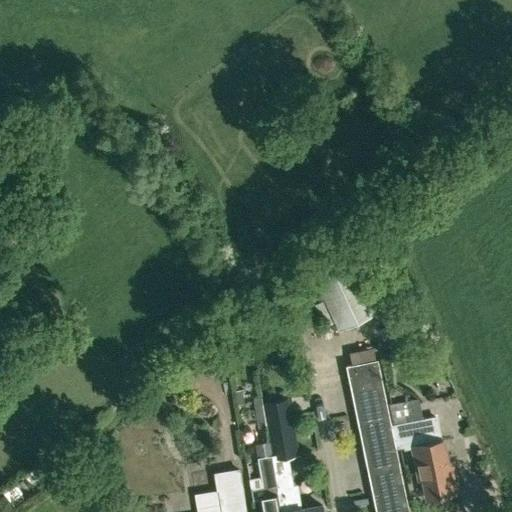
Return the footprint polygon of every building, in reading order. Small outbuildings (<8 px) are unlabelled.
[(377,311),(349,251),(311,269),(339,328),(377,311)] [(408,511),(377,358),(351,363),(346,364),(376,511),(408,511)] [(274,456),(288,454),(298,452),(291,416),(288,397),(265,401),(268,420),(274,454),(274,456)] [(436,414),(424,417),(399,422),(404,448),(413,447),(420,478),(424,478),(428,497),(458,491),(451,459),(447,460),(443,438),(441,439),(436,414)] [(271,454),(269,440),(254,443),(257,457),(271,454)] [(253,500),(259,499),(261,511),(281,511),(275,473),(271,454),(257,457),(261,477),(249,479),(253,500)] [(221,511),(246,511),(239,470),(215,474),(218,491),(221,511)] [(301,508),(297,485),(297,483),(293,484),(291,470),(275,473),(281,511),(323,511),(322,504),(307,507),(301,508)] [(221,511),(217,490),(194,494),(197,511),(221,511)]
